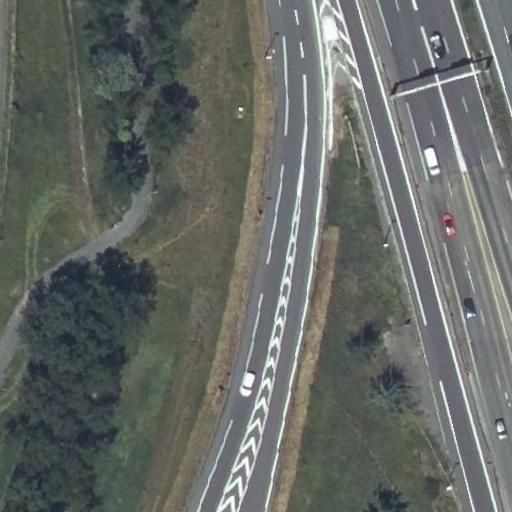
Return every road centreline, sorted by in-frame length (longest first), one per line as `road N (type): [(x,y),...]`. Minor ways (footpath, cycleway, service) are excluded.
road 1 (motorway): [(341,0),(483,511)]
road 2 (motorway): [(304,81),(263,332),(204,511)]
road 3 (motorway): [(304,81),(301,265),(253,511)]
road 4 (motorway): [(445,110),(467,267),(511,431)]
road 5 (motorway): [(445,110),(511,255)]
